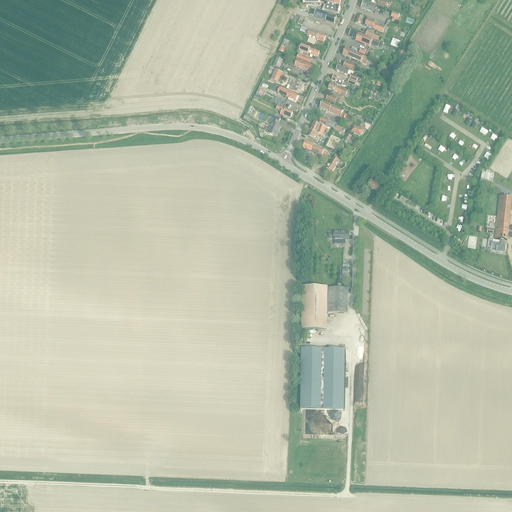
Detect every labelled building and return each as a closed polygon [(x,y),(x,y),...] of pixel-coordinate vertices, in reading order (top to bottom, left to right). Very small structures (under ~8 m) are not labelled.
[(322,0),(322,1),(326,2),(326,5),(323,4),(322,10),(324,11),(324,10),(337,13),(340,0),(322,0)] [(378,0),(377,5),(389,9),(391,3),(380,0),(378,0)] [(364,2),(361,9),(367,11),(367,10),(374,13),(377,7),(371,5),(371,4),(364,2)] [(334,25),(337,17),(312,9),(309,15),(314,16),(314,17),(326,20),(325,22),(334,25)] [(392,21),(397,22),(399,14),(392,12),(391,17),(393,17),(392,21)] [(358,16),(355,23),(363,26),(364,27),(365,26),(367,20),(366,19),(358,16)] [(367,20),(365,26),(377,30),(383,33),(386,26),(379,24),(376,23),(377,22),(375,21),(375,22),(367,19),(367,20)] [(318,33),(318,34),(309,30),(307,36),(309,37),(307,42),(314,45),(316,40),(323,42),(326,36),(318,33)] [(353,40),(370,47),(373,40),(351,31),(349,37),(354,39),(353,40)] [(365,35),(378,40),(379,37),(366,32),(365,35)] [(400,46),(403,39),(395,36),(392,42),(400,46)] [(308,53),(317,57),(319,52),(302,45),(299,52),(307,55),(308,53)] [(342,55),(365,65),(368,58),(351,51),(346,48),(342,55)] [(273,66),(280,69),(283,61),(276,58),(273,66)] [(305,71),(310,74),(313,66),(292,58),(289,66),(302,71),(302,70),(305,71)] [(343,67),(352,70),(354,65),(346,62),(343,67)] [(398,68),(404,72),(408,67),(402,63),(398,68)] [(338,66),(336,71),(342,73),(342,74),(342,73),(343,74),(347,76),(350,71),(349,71),(338,66)] [(270,80),(279,83),(283,73),(275,69),(270,80)] [(335,83),(341,86),(344,80),(334,76),(331,81),(335,82),(335,83)] [(288,89),(299,94),(303,84),(292,80),(288,89)] [(334,93),(345,98),(348,92),(330,84),(328,89),(332,91),(331,93),(333,93),(334,93)] [(276,86),(273,91),(277,94),(288,99),(289,98),(295,101),(298,96),(281,88),(276,86)] [(326,100),(334,104),(337,98),(328,94),(326,100)] [(322,102),(319,109),(329,113),(329,112),(340,117),(343,111),(322,102)] [(278,106),(276,110),(282,112),(280,115),(286,118),(287,117),(289,118),(290,116),(291,117),(293,113),(278,106)] [(267,133),(276,137),(280,127),(278,126),(281,119),(270,114),(268,117),(271,118),(269,124),(271,125),(267,133)] [(325,124),(343,132),(344,129),(341,128),(342,126),(327,120),(321,117),(319,120),(326,123),(325,124)] [(318,133),(322,135),(326,128),(313,123),(308,136),(315,139),(318,133)] [(353,126),(351,132),(360,137),(363,131),(353,126)] [(302,148),(325,158),(327,152),(305,142),(302,148)] [(329,163),(326,168),(332,172),(335,167),(341,158),(335,155),(330,163),(329,163)] [(482,172),(480,181),(492,183),(494,175),(490,174),(490,171),(486,170),(486,173),(482,172)] [(367,184),(378,192),(382,186),(371,178),(367,184)] [(482,199),(481,212),(496,214),(496,212),(498,212),(496,229),(495,239),(507,241),(508,230),(511,198),(500,197),(499,202),(497,202),(497,201),(482,199)] [(334,240),(349,240),(349,232),(340,231),(340,233),(334,233),(334,240)] [(496,251),(505,253),(506,245),(499,244),(499,241),(493,240),(491,248),(496,249),(496,251)] [(303,288),(303,329),(329,329),(329,313),(349,312),(348,287),(303,288)] [(344,402),(345,349),(306,349),(301,349),(300,409),(344,410),(344,402)]
